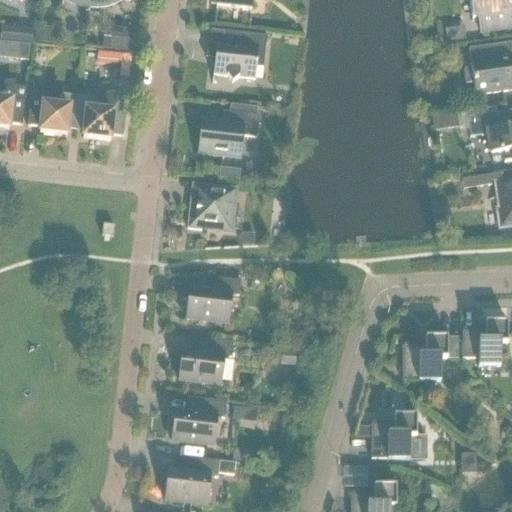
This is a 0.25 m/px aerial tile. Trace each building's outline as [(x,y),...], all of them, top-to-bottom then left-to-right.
[(89,0),(88,7),(107,9),(111,8),(115,6),(119,4),(123,1),(137,3),(137,0),(89,0)] [(210,0),(210,6),(251,11),(251,0),(210,0)] [(511,0),(468,0),(471,21),(477,20),(479,34),(511,28),(511,27),(510,15),(511,14),(511,0)] [(36,30),(35,45),(48,46),(50,31),(36,30)] [(111,35),(109,52),(132,55),(134,31),(122,30),(121,36),(111,35)] [(17,31),(15,44),(31,46),(32,33),(17,31)] [(210,33),(207,48),(215,49),(212,78),(225,80),(231,86),(238,81),(254,82),(255,70),(262,71),(265,39),(210,33)] [(511,92),(511,71),(511,70),(511,44),(467,51),(469,64),(462,73),(464,87),(472,86),(474,98),(511,92)] [(18,47),(16,62),(28,64),(30,48),(18,47)] [(130,59),(96,55),(95,69),(119,72),(119,75),(129,76),(130,59)] [(0,131),(7,133),(8,127),(21,128),(25,91),(13,89),(14,83),(0,85),(0,131)] [(74,133),(78,99),(59,96),(60,93),(42,86),(42,92),(30,90),(26,129),(39,131),(38,136),(65,139),(66,133),(74,133)] [(78,99),(74,133),(83,134),(82,141),(108,144),(109,138),(122,140),(126,102),(114,100),(115,94),(97,97),(97,101),(78,99)] [(229,107),(228,115),(256,118),(257,110),(229,107)] [(511,112),(466,119),(469,140),(487,137),(490,157),(502,155),(503,165),(511,163),(511,112)] [(255,141),(258,118),(256,118),(228,115),(226,127),(201,124),(197,156),(239,160),(241,139),(255,141)] [(460,117),(444,119),(446,132),(462,129),(460,117)] [(221,169),(220,181),(239,184),(241,172),(221,169)] [(500,177),(476,180),(478,190),(490,188),(489,184),(501,182),(500,177)] [(511,184),(495,187),(499,215),(496,215),(499,231),(511,229),(511,184)] [(229,233),(232,193),(192,189),(190,216),(188,216),(186,232),(201,233),(201,230),(229,233)] [(112,239),(113,229),(102,227),(101,238),(112,239)] [(253,238),(241,239),(242,249),(253,249),(253,238)] [(238,299),(240,284),(201,279),(199,293),(188,292),(185,321),(227,326),(230,298),(238,299)] [(506,347),(506,325),(484,325),(484,335),(462,335),(462,334),(461,334),(461,362),(477,362),(477,369),(499,369),(499,347),(506,347)] [(283,331),(281,347),(295,348),(297,332),(283,331)] [(446,344),(446,340),(424,340),(424,350),(402,350),(402,349),(401,349),(401,377),(417,377),(417,384),(439,384),(439,362),(457,362),(457,344),(446,344)] [(230,361),(232,345),(194,341),(192,355),(181,354),(177,383),(220,388),(223,360),(230,361)] [(282,353),(281,363),(295,364),(296,355),(282,353)] [(223,421),(225,405),(187,400),(185,416),(174,414),(170,444),(213,449),(216,421),(223,421)] [(233,410),(231,422),(242,423),(243,412),(233,410)] [(370,455),(370,462),(386,462),(408,462),(426,462),(426,440),(415,440),(415,419),(393,419),(393,428),(371,428),(370,428),(370,455)] [(218,464),(179,459),(178,475),(167,474),(163,503),(206,508),(209,480),(216,480),(217,475),(218,464)] [(218,464),(217,475),(232,477),(234,465),(218,464)] [(395,510),(395,489),(373,489),(373,498),(351,499),(351,498),(349,498),(349,511),(387,511),(388,510),(395,510)] [(432,490),(429,499),(435,501),(438,492),(432,490)]
